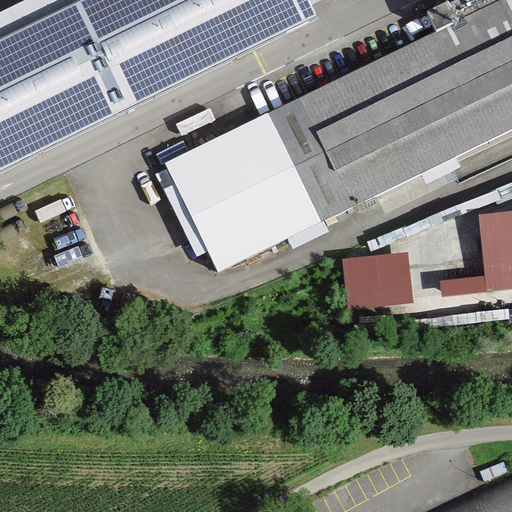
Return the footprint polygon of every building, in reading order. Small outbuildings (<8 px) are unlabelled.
[(93,0),(82,5),(76,8),(0,44),(0,170),(112,116),(138,105),(314,19),(305,0),(93,0)] [(459,0),(425,17),(433,35),(163,166),(216,274),(511,129),(511,0),(504,0),(501,2),(499,0),(459,0)] [(429,28),(424,18),(407,26),(412,36),(429,28)] [(493,293),(511,290),(511,221),(485,224),(493,293)] [(511,511),(511,473),(432,511),(511,511)]
